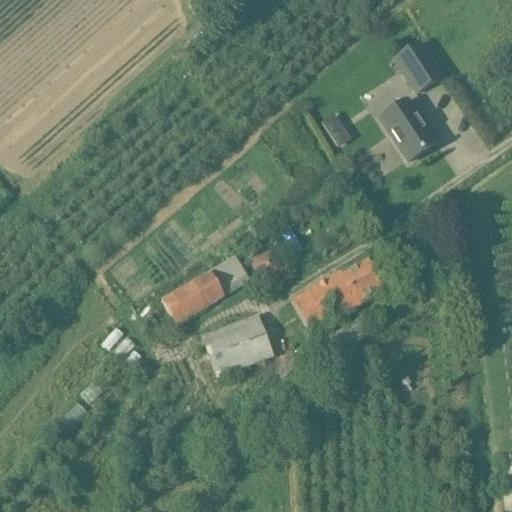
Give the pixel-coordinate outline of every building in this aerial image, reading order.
[(394,62),(416,95),(441,79),(418,46),(394,62)] [(406,102),(378,120),(407,164),(435,146),(406,102)] [(340,148),(352,136),(334,118),(322,130),(340,148)] [(275,247),(246,260),(259,288),(286,275),(275,247)] [(224,300),(223,300),(249,284),(234,258),(208,274),(160,303),(174,329),(224,300)] [(290,304),(310,338),(360,309),(358,306),(383,291),(366,262),(342,277),(340,274),(290,304)] [(217,382),(272,360),(256,317),(200,339),(217,382)] [(322,383),(310,356),(276,369),(287,397),(322,383)] [(72,434),(86,409),(74,402),(59,427),(72,434)]
